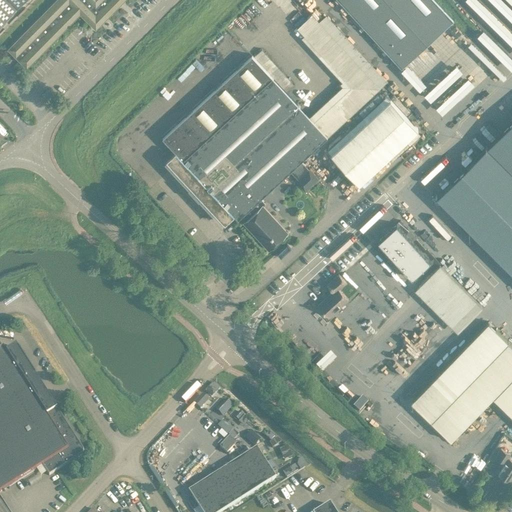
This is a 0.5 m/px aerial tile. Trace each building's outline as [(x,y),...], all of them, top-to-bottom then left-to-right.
[(0,0),(0,21),(20,0),(0,0)] [(55,0),(9,47),(26,65),(80,11),(95,26),(121,0),(55,0)] [(453,17),(436,0),(340,0),(401,65),(453,17)] [(211,44),(206,49),(219,62),(224,58),(211,44)] [(293,173),(304,163),(334,135),(330,131),(327,134),(251,52),(162,135),(175,149),(166,157),(224,221),(233,212),(237,216),(239,214),(256,199),(289,168),(293,173)] [(185,64),(190,70),(199,63),(195,57),(185,64)] [(180,79),(190,71),(184,64),(174,73),(180,79)] [(194,81),(202,76),(198,70),(191,75),(194,81)] [(386,92),(327,147),(359,181),(418,127),(386,92)] [(511,117),(439,191),(511,269),(511,117)] [(124,126),(116,134),(123,142),(132,135),(124,126)] [(317,176),(304,163),(293,173),(297,177),(299,176),(307,185),(317,176)] [(256,199),(239,214),(244,220),(243,220),(268,247),(286,231),(261,204),(256,199)] [(429,258),(405,232),(396,222),(378,238),(411,274),(429,258)] [(439,262),(414,287),(457,330),(482,305),(439,262)] [(328,315),(348,297),(339,287),(346,280),(338,272),(327,282),(333,288),(317,303),(328,315)] [(397,293),(402,298),(407,293),(402,287),(397,293)] [(368,330),(377,320),(358,303),(349,313),(368,330)] [(511,342),(488,319),(411,399),(450,437),(492,394),(511,412),(511,342)] [(3,346),(0,348),(0,491),(42,465),(49,475),(82,453),(83,449),(56,407),(55,408),(33,375),(34,374),(35,375),(36,375),(19,348),(18,349),(19,350),(18,350),(15,347),(7,352),(3,346)] [(243,414),(238,420),(243,425),(249,418),(243,414)] [(279,445),(282,450),(286,447),(278,434),(270,439),(276,447),(279,445)] [(511,474),(511,457),(508,455),(510,452),(509,451),(510,450),(505,446),(504,448),(500,445),(494,454),(503,460),(497,471),(509,479),(511,474)] [(222,511),(276,478),(261,455),(193,498),(201,511),(222,511)] [(294,470),(303,464),(301,460),(291,465),(294,470)]
